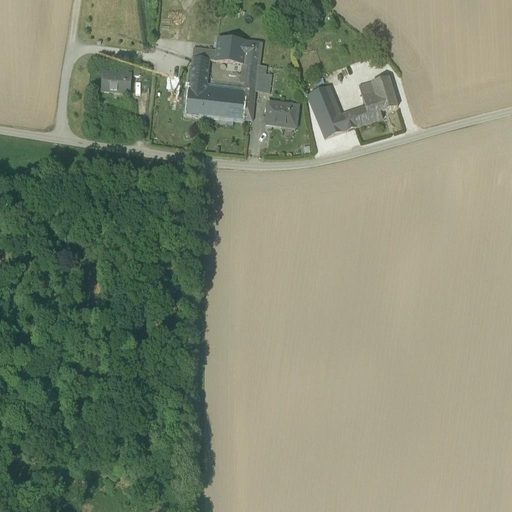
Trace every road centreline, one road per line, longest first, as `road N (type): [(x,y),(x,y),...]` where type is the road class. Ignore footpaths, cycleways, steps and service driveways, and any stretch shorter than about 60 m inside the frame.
road 1 (track): [(203,164),(203,511)]
road 2 (unclassified): [(203,164),(314,165),(511,113)]
road 3 (unclassified): [(203,164),(0,133)]
road 4 (unknown): [(203,164),(184,108),(187,14),(175,0)]
